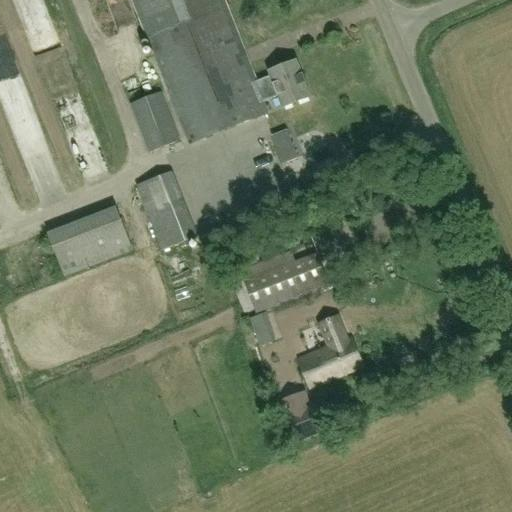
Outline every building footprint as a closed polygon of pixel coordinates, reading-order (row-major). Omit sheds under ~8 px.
[(102,0),(109,20),(129,13),(124,0),(102,0)] [(256,81),(223,0),(132,0),(189,144),(268,112),(264,103),(279,97),(283,108),(311,96),(297,60),(269,72),(270,76),(256,81)] [(89,138),(50,22),(26,31),(64,146),(89,138)] [(53,182),(3,33),(0,33),(0,108),(28,190),(53,182)] [(130,104),(149,153),(179,141),(160,93),(130,104)] [(137,186),(162,250),(199,236),(174,172),(137,186)] [(116,208),(48,233),(64,276),(132,251),(116,208)] [(343,246),(335,228),(311,240),(319,257),(343,246)] [(256,314),(330,284),(317,253),(295,262),(291,252),(230,277),(234,286),(232,287),(243,313),(254,309),(256,314)] [(188,259),(164,258),(163,291),(187,292),(188,259)] [(189,342),(211,331),(201,310),(179,321),(189,342)] [(250,319),(260,346),(276,341),(266,313),(250,319)] [(332,344),(298,358),(310,389),(363,367),(352,339),(349,340),(346,332),(348,331),(342,315),(330,319),(336,334),(329,337),(332,344)] [(301,397),(283,404),(298,443),(326,433),(316,406),(311,409),(306,410),(301,397)]
